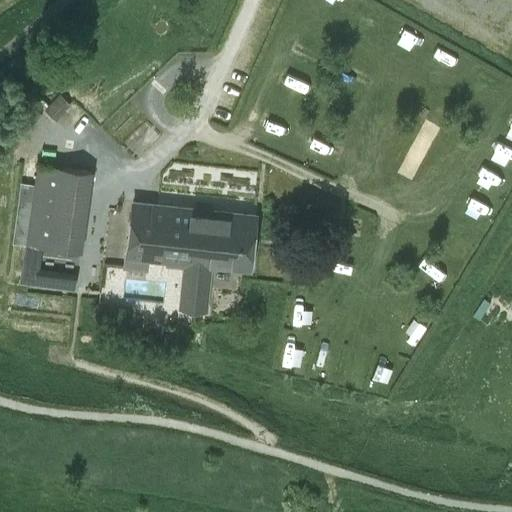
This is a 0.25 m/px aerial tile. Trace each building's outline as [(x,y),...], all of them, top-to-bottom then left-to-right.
[(427,62),(445,69),(452,53),(434,46),(427,62)] [(346,69),(341,84),(353,87),(357,73),(346,69)] [(59,95),(46,110),(56,118),(69,104),(59,95)] [(82,251),(92,167),(37,162),(26,244),(82,251)] [(486,170),(480,185),(497,192),(503,176),(486,170)] [(179,309),(207,313),(212,266),(250,270),(256,216),(132,203),(126,256),(184,262),(179,309)] [(441,291),(447,274),(429,267),(422,283),(441,291)]
